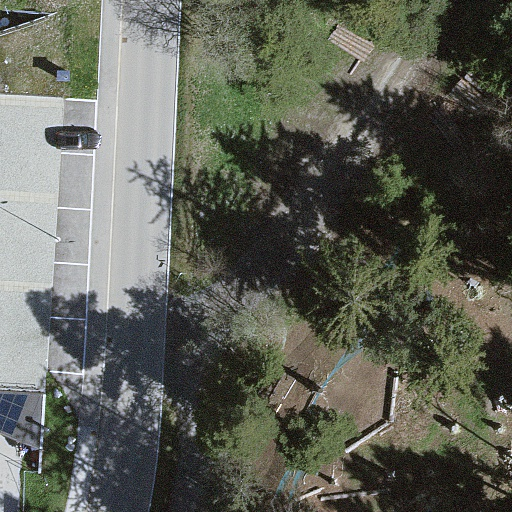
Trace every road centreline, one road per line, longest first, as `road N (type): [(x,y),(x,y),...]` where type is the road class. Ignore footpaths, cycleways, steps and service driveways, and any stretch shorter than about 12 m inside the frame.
road 1 (residential): [(149,0),(132,318),(108,511)]
road 2 (track): [(469,0),(317,206),(203,303),(132,318)]
